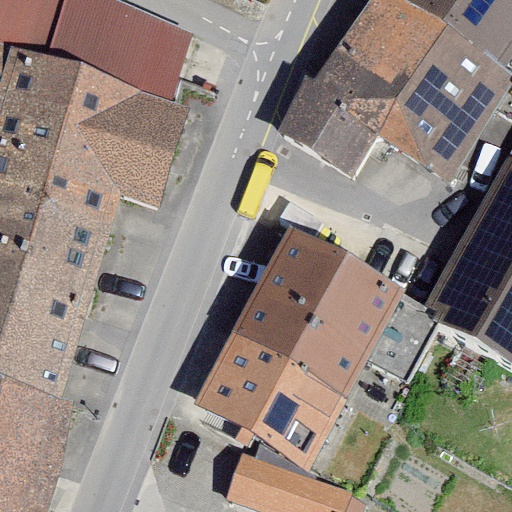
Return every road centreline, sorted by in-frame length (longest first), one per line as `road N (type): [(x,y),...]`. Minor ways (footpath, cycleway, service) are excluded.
road 1 (unclassified): [(115,488),(274,60)]
road 2 (residential): [(153,0),(274,60)]
